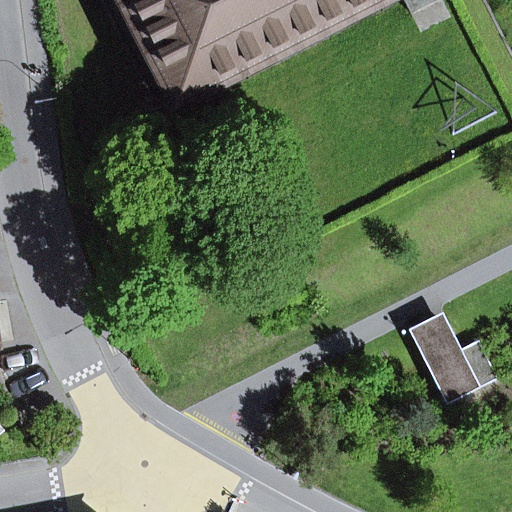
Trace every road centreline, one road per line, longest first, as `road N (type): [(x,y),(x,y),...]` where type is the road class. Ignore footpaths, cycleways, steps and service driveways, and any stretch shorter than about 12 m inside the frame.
road 1 (residential): [(0,37),(14,156),(60,328),(120,424),(168,467)]
road 2 (residential): [(0,500),(168,467)]
